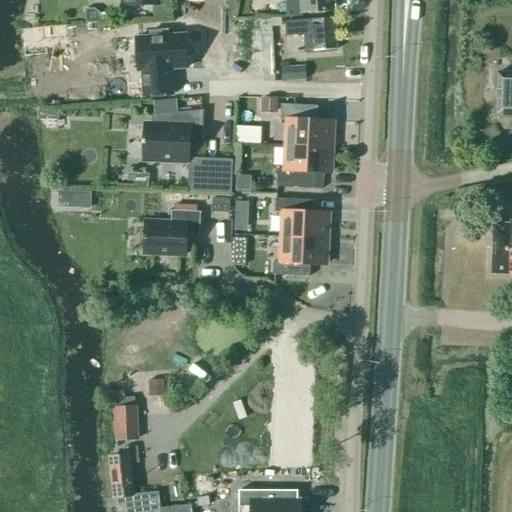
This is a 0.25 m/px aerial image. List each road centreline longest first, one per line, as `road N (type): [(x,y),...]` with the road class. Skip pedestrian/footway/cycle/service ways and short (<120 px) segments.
road 1 (unclassified): [(364,185),(348,511)]
road 2 (primary): [(377,511),(397,186)]
road 3 (unknown): [(358,307),(301,315),(197,402)]
road 4 (unclassified): [(372,0),(364,185)]
road 5 (primary): [(397,186),(405,15)]
road 6 (unknown): [(369,89),(219,85)]
road 7 (unknown): [(389,314),(511,321)]
